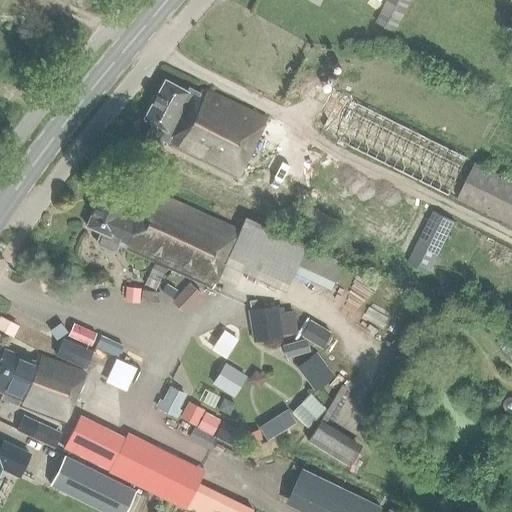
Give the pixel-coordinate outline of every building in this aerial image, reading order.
[(394,32),(410,0),(386,0),(375,22),(394,32)] [(161,139),(166,142),(164,144),(235,179),(237,175),(241,177),(243,171),(240,170),(265,120),(200,89),(197,93),(188,88),(186,92),(164,79),(142,119),(151,124),(145,135),(147,140),(154,144),(159,143),(161,139)] [(511,181),(475,163),(338,95),(320,132),(511,227),(511,181)] [(201,178),(205,171),(190,164),(187,171),(201,178)] [(211,289),(238,231),(140,188),(129,215),(120,212),(128,194),(105,183),(85,226),(100,232),(96,241),(97,245),(111,251),(115,250),(119,241),(125,243),(123,248),(211,289)] [(291,201),(284,216),(296,222),(303,207),(291,201)] [(432,210),(405,264),(428,275),(455,221),(432,210)] [(337,287),(348,256),(251,220),(237,258),(299,280),(301,274),(337,287)] [(131,285),(129,299),(144,301),(145,287),(131,285)] [(297,333),(293,311),(283,312),(282,307),(277,308),(277,306),(247,311),(252,343),(282,338),(281,336),(297,333)] [(0,328),(20,334),(24,321),(3,315),(0,324),(0,328)] [(305,335),(330,350),(340,333),(315,318),(305,335)] [(228,328),(216,350),(232,358),(244,337),(228,328)] [(92,352),(62,338),(54,355),(84,368),(92,352)] [(289,341),(290,354),(315,351),(314,338),(289,341)] [(511,342),(510,341),(500,352),(511,361),(511,342)] [(0,356),(0,392),(2,394),(0,399),(17,406),(17,405),(63,425),(83,375),(36,355),(34,361),(3,349),(0,356)] [(323,352),(303,363),(317,390),(338,379),(323,352)] [(109,381),(132,391),(143,366),(120,356),(109,381)] [(161,406),(180,416),(192,393),(172,383),(161,406)] [(312,427),(331,408),(314,392),(296,411),(312,427)] [(193,400),(184,417),(218,435),(227,418),(193,400)] [(273,439),(301,421),(291,407),(264,425),(273,439)] [(111,429),(81,414),(63,450),(93,465),(111,429)] [(16,431),(54,449),(62,433),(23,415),(16,431)] [(314,441),(357,467),(367,450),(325,424),(314,441)] [(225,427),(220,440),(246,448),(250,435),(225,427)] [(204,470),(128,432),(108,472),(184,510),(204,470)] [(0,468),(4,460),(22,469),(29,454),(3,441),(0,446),(0,468)] [(48,487),(99,511),(124,511),(135,491),(63,456),(48,487)] [(378,511),(381,506),(301,471),(286,504),(302,511),(378,511)]
